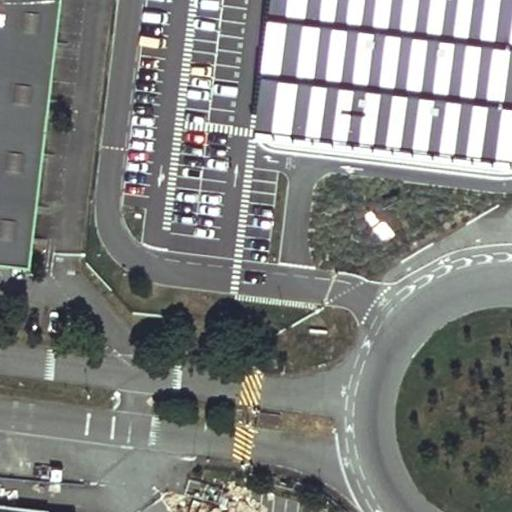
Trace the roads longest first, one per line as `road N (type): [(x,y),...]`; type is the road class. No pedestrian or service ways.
road 1 (residential): [(511,266),(455,274),(420,294),(373,355),(364,427),(373,461),(409,511)]
road 2 (unknown): [(154,376),(132,431),(126,476),(138,511)]
